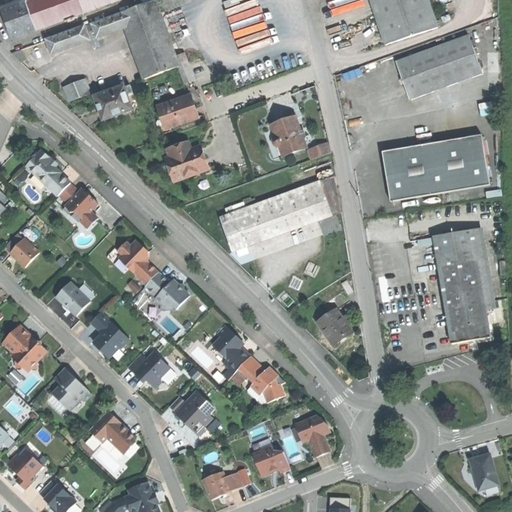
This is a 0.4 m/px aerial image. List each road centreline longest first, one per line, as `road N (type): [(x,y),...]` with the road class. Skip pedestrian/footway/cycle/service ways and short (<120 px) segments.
road 1 (residential): [(365,421),(23,90)]
road 2 (residential): [(386,405),(325,67)]
road 3 (residential): [(0,273),(142,410),(185,511)]
road 4 (unknown): [(361,253),(403,240),(417,253),(427,285),(430,315),(417,341),(376,352)]
road 5 (unknown): [(317,29),(250,56),(204,53),(190,12),(208,0)]
road 6 (unknown): [(345,167),(391,125),(492,88)]
road 7 (unknown): [(325,67),(453,20),(470,0)]
